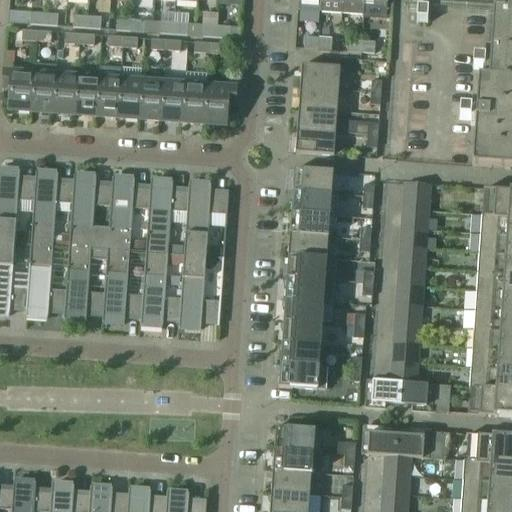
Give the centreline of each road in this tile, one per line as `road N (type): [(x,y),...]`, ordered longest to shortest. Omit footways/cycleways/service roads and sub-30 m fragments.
road 1 (residential): [(0,140),(233,159)]
road 2 (residential): [(232,359),(0,343)]
road 3 (residential): [(0,454),(224,471)]
road 4 (residential): [(232,359),(242,181),(233,159)]
road 5 (residential): [(233,159),(248,132),(257,0)]
